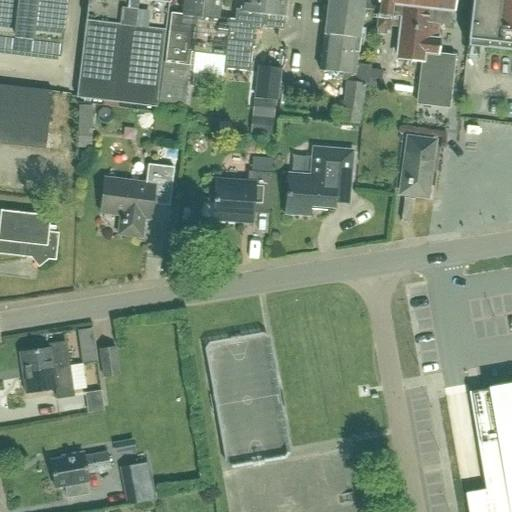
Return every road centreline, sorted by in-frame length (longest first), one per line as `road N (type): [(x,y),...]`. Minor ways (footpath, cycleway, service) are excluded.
road 1 (residential): [(0,323),(370,265)]
road 2 (residential): [(413,511),(370,265)]
road 3 (residential): [(370,265),(511,244)]
